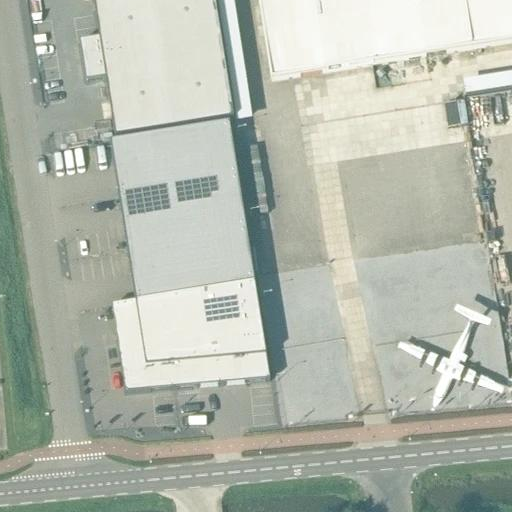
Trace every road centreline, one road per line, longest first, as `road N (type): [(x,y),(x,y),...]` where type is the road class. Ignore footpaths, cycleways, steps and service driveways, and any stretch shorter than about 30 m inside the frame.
road 1 (unclassified): [(80,486),(3,0)]
road 2 (tertiary): [(80,486),(511,447)]
road 3 (unknown): [(326,168),(300,153),(279,123),(242,0)]
